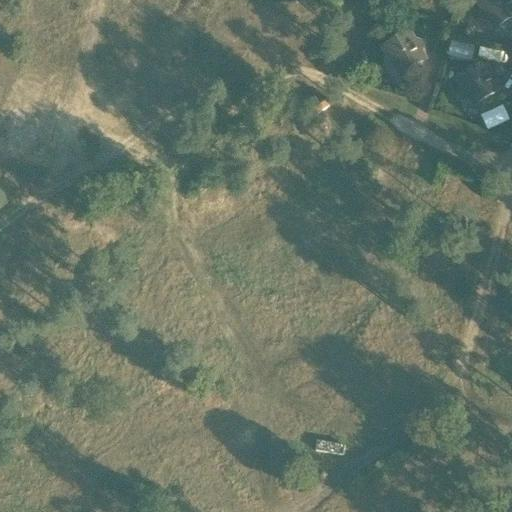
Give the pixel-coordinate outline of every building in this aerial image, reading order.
[(194,37),(105,0),(42,0),(57,6),(41,45),(64,55),(53,80),(100,100),(92,120),(140,140),(160,94),(194,108),(206,78),(193,72),(197,63),(185,58),(194,37)] [(178,0),(190,6),(185,18),(205,27),(217,0),(178,0)] [(482,12),(480,21),(511,29),(511,25),(511,0),(483,0),(477,3),(482,12)] [(156,21),(170,29),(176,19),(161,11),(156,21)] [(387,58),(384,67),(416,76),(419,64),(424,61),(421,56),(424,44),(415,42),(410,34),(382,50),(387,58)] [(459,98),(490,106),(494,94),(499,91),(496,86),(499,75),(490,72),(485,64),(457,80),(461,89),(459,98)] [(312,108),(317,116),(329,108),(323,100),(312,108)] [(124,236),(84,220),(74,248),(114,263),(124,236)] [(265,271),(283,271),(282,227),(263,227),(265,271)] [(0,247),(0,275),(32,290),(44,264),(2,244),(0,247)] [(17,291),(12,306),(24,310),(29,295),(17,291)] [(181,363),(195,364),(196,335),(182,335),(181,363)] [(24,350),(29,392),(56,389),(52,347),(24,350)] [(68,437),(45,444),(52,469),(75,462),(68,437)] [(197,477),(212,501),(233,488),(219,464),(197,477)] [(377,481),(341,495),(348,511),(364,511),(386,503),(377,481)]
